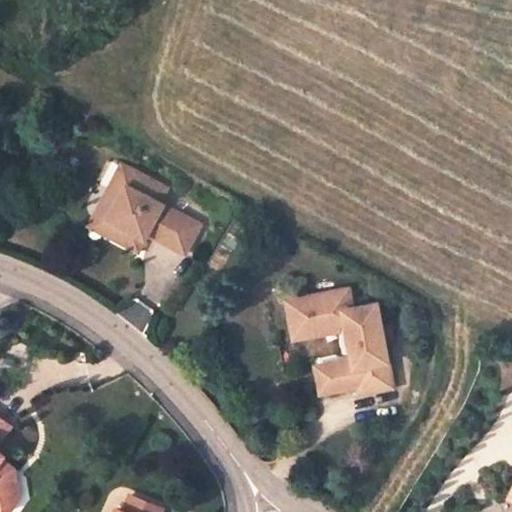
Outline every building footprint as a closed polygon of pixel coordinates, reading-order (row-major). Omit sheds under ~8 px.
[(124,151),(108,178),(119,184),(135,157),(124,151)] [(108,178),(94,203),(111,212),(103,225),(126,237),(137,217),(183,243),(200,213),(158,190),(167,174),(135,157),(119,184),(108,178)] [(111,212),(94,203),(87,216),(103,225),(111,212)] [(389,378),(376,293),(350,297),(348,279),(292,286),(296,316),(338,312),(343,350),(314,354),(318,380),(350,376),(351,376),(353,383),(389,378)] [(0,500),(6,501),(14,490),(14,469),(0,457),(0,425),(8,417),(0,410),(0,500)] [(0,457),(4,461),(10,454),(0,445),(0,457)] [(113,496),(106,511),(148,511),(149,509),(155,511),(161,494),(127,481),(120,499),(113,496)]
